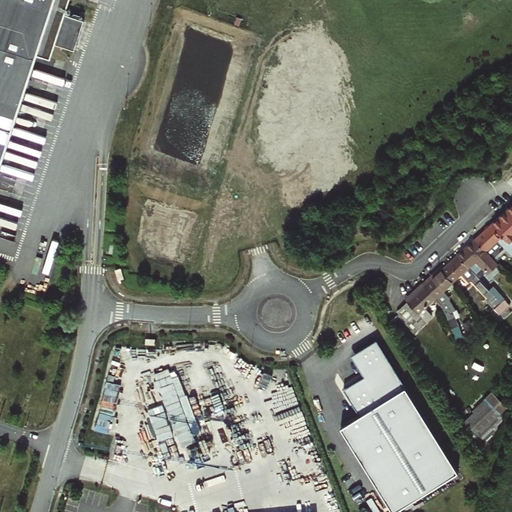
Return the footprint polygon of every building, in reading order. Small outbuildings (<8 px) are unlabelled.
[(0,0),(0,167),(37,54),(50,58),(55,43),(75,49),(85,19),(65,13),(69,0),(0,0)] [(511,202),(490,223),(509,242),(511,241),(511,239),(511,202)] [(490,223),(473,238),(485,251),(497,240),(503,247),(506,245),(511,249),(511,242),(511,241),(509,242),(490,223)] [(473,238),(457,254),(468,266),(473,261),(484,274),(496,263),(485,251),(473,238)] [(511,253),(511,251),(511,249),(506,245),(503,247),(511,253)] [(457,254),(440,269),(451,281),(461,273),(468,280),(475,274),(468,266),(457,254)] [(421,281),(423,284),(440,269),(437,265),(421,281)] [(125,278),(121,267),(116,268),(119,280),(125,278)] [(443,289),(451,281),(440,269),(423,284),(435,297),(442,305),(450,327),(458,324),(453,310),(454,309),(449,297),(450,296),(443,289)] [(500,300),(480,279),(476,284),(488,297),(485,299),(493,307),(500,300)] [(404,296),(406,300),(423,284),(421,281),(404,296)] [(423,307),(435,297),(423,284),(406,300),(398,307),(413,332),(431,315),(423,307)] [(458,472),(377,340),(358,352),(371,372),(345,389),(360,415),(341,427),(393,509),(458,472)] [(167,360),(153,364),(161,387),(175,383),(167,360)] [(104,404),(118,406),(124,379),(123,379),(125,369),(111,366),(104,404)] [(178,388),(167,391),(174,414),(185,411),(178,388)] [(501,412),(508,405),(494,390),(462,421),(483,443),(508,419),(501,412)] [(160,404),(146,408),(149,420),(163,416),(160,404)] [(101,411),(97,428),(112,432),(117,415),(101,411)] [(179,440),(172,442),(174,448),(198,439),(193,426),(176,433),(179,440)] [(220,503),(221,511),(247,511),(244,498),(220,503)]
